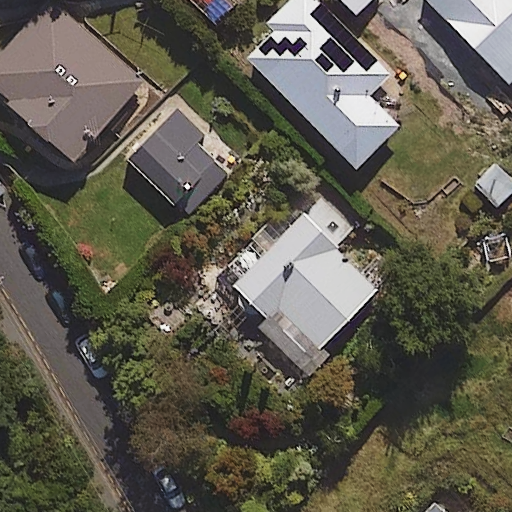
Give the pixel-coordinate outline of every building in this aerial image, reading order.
[(391,83),(314,0),(296,0),(266,28),(275,39),(246,66),(355,183),(402,140),(368,104),(391,83)] [(379,0),(332,0),(356,23),(379,0)] [(511,0),(425,0),(420,5),(511,103),(511,0)] [(148,86),(49,3),(0,61),(0,122),(69,180),(148,86)] [(208,137),(178,112),(127,173),(177,215),(218,165),(199,149),(208,137)] [(511,203),(511,186),(494,167),(471,188),(497,217),(511,203)] [(314,225),(300,214),(279,239),(267,229),(249,251),(263,263),(229,304),(315,376),(380,297),(331,256),(353,229),(328,209),(314,225)] [(449,511),(437,498),(422,511),(449,511)]
